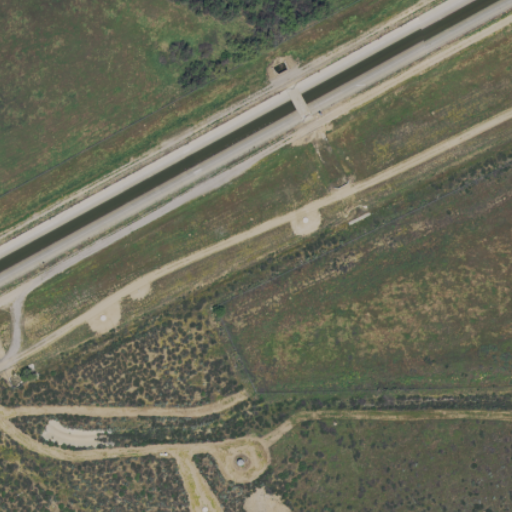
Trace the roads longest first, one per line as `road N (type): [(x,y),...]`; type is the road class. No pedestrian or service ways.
road 1 (track): [(14,358),(143,280),(391,173)]
road 2 (track): [(511,111),(391,173)]
